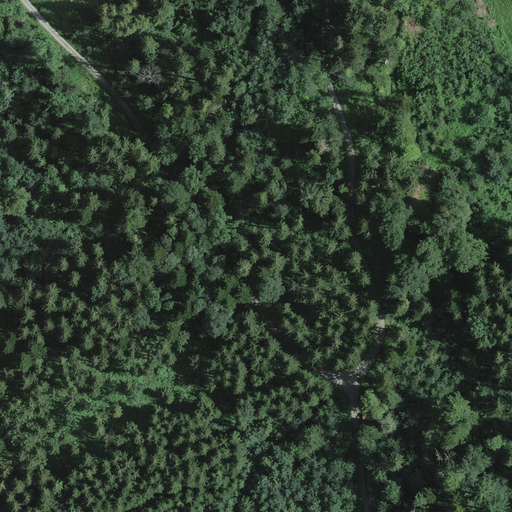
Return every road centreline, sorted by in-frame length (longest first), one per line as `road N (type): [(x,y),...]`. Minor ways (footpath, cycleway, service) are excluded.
road 1 (track): [(24,0),(116,102),(289,355),(318,377),(350,382),(375,356),(381,326),(346,210),(346,135),(324,37),(330,0)]
road 2 (track): [(233,511),(251,467),(272,442),(350,382)]
road 3 (track): [(350,382),(368,511)]
